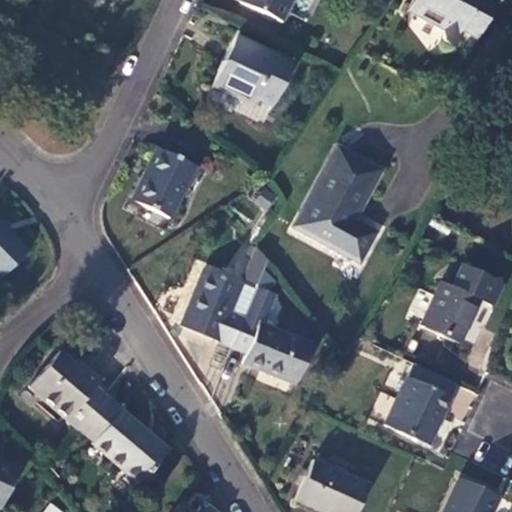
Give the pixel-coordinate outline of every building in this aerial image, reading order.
[(239,0),(238,2),(279,22),(289,0),(239,0)] [(462,32),(476,38),(495,0),(412,0),(407,9),(442,28),(442,40),(454,46),(462,32)] [(233,37),(210,86),(249,104),(253,98),(271,106),(291,65),(233,37)] [(155,148),(130,201),(167,220),(193,167),(155,148)] [(335,148),(292,227),(358,263),(374,233),(352,222),(379,171),(335,148)] [(0,277),(27,251),(0,223),(0,277)] [(255,248),(241,279),(256,285),(266,261),(255,248)] [(456,345),(477,300),(490,306),(501,284),(461,265),(450,288),(439,283),(419,327),(456,345)] [(231,348),(243,318),(228,312),(237,290),(239,286),(202,271),(179,327),(231,348)] [(252,296),(237,290),(228,312),(243,318),(252,296)] [(243,318),(231,348),(244,353),(240,363),(294,385),(310,345),(243,318)] [(56,354),(26,388),(76,430),(104,396),(94,387),(98,382),(83,369),(79,374),(56,354)] [(426,446),(454,384),(412,364),(383,426),(426,446)] [(104,396),(76,430),(91,443),(90,444),(138,484),(167,450),(104,396)] [(317,511),(354,511),(367,485),(311,459),(292,500),(317,511)] [(0,508),(17,469),(0,461),(0,508)] [(457,479),(441,511),(489,511),(497,497),(457,479)] [(64,511),(49,502),(41,511),(64,511)]
